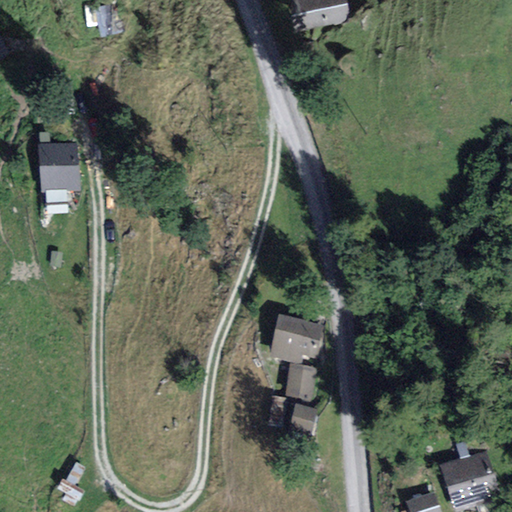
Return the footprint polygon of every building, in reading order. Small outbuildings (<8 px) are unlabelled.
[(344,0),(292,0),(298,31),(348,20),(344,0)] [(1,33),(0,33),(0,53),(10,48),(1,33)] [(79,147),(39,150),(43,198),(82,195),(79,147)] [(328,328),(281,320),(273,364),(291,367),(285,400),(315,405),(328,328)] [(290,433),(315,433),(316,406),(290,405),(290,433)] [(486,457),(444,471),(457,511),(464,511),(501,500),(486,457)] [(442,511),(437,497),(409,507),(410,511),(442,511)]
